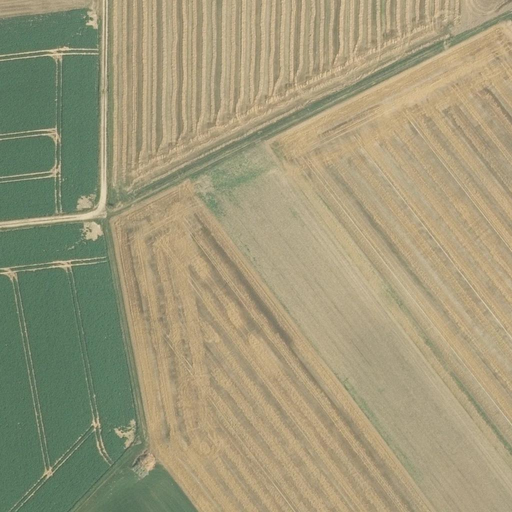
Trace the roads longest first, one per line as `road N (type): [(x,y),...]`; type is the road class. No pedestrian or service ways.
road 1 (track): [(511,12),(115,210),(0,225)]
road 2 (track): [(74,511),(142,440),(102,214),(105,0)]
